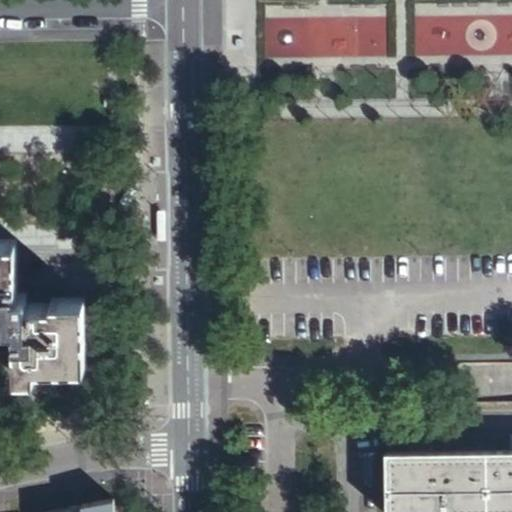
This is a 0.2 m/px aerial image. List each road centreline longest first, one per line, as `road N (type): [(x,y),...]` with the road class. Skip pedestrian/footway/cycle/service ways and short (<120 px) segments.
road 1 (tertiary): [(189,448),(183,3)]
road 2 (residential): [(0,471),(110,450),(189,448)]
road 3 (residential): [(183,3),(0,6)]
